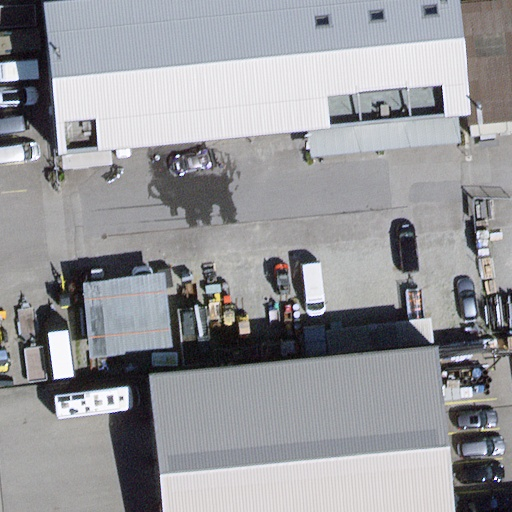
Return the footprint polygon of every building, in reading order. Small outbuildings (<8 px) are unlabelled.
[(457,0),(113,0),(47,6),(61,157),(468,121),(458,11),(457,0)] [(511,6),(458,11),(468,121),(469,128),(511,123),(511,6)] [(165,278),(88,286),(96,357),(173,349),(165,278)] [(433,322),(327,332),(329,354),(436,344),(433,322)] [(446,511),(432,354),(160,378),(171,511),(446,511)]
